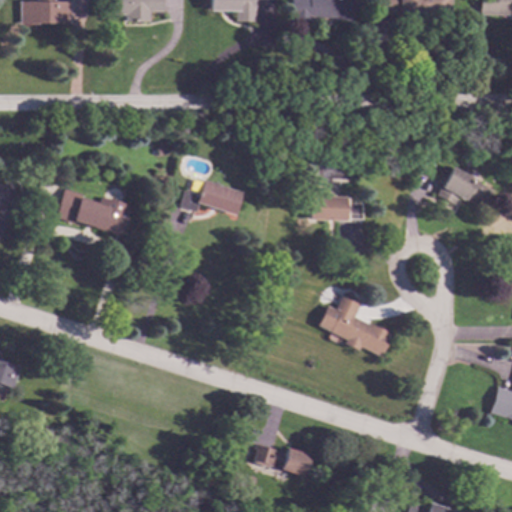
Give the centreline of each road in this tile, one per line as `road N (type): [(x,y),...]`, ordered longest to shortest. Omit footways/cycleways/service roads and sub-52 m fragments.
road 1 (residential): [(511,470),(0,308)]
road 2 (tertiary): [(511,103),(0,105)]
road 3 (residential): [(439,319),(445,267),(434,249),(412,243),(398,253),(396,271),(439,319)]
road 4 (residential): [(411,439),(432,381),(439,319)]
